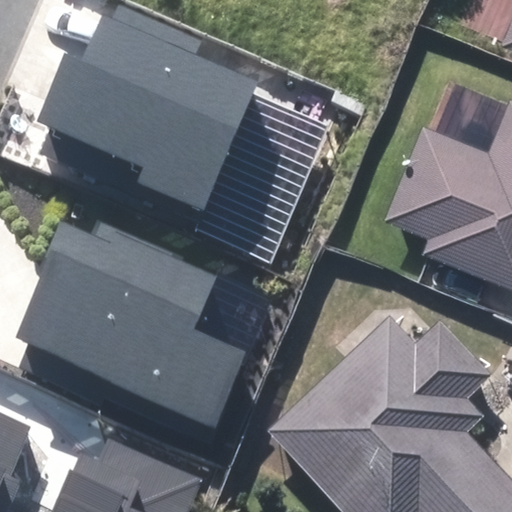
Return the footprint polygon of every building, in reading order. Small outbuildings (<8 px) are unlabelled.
[(204,208),(259,81),(198,55),(204,40),(118,3),(111,19),(102,15),(81,63),(65,56),(38,120),(145,166),(139,181),(204,208)] [(511,24),(503,46),(511,49),(511,24)] [(511,139),(503,162),(430,134),(392,232),(511,278),(511,139)] [(198,327),(220,275),(185,260),(187,256),(97,218),(91,233),(62,221),(40,273),(44,275),(18,336),(33,342),(22,366),(211,445),(251,349),(198,327)] [(390,315),(266,430),(343,511),(511,511),(511,479),(469,434),(485,419),(465,398),(492,374),(442,320),(417,343),(390,315)] [(36,425),(0,409),(0,511),(11,511),(26,479),(14,475),(36,425)] [(192,511),(207,478),(108,437),(97,463),(81,456),(74,472),(70,471),(52,511),(192,511)]
